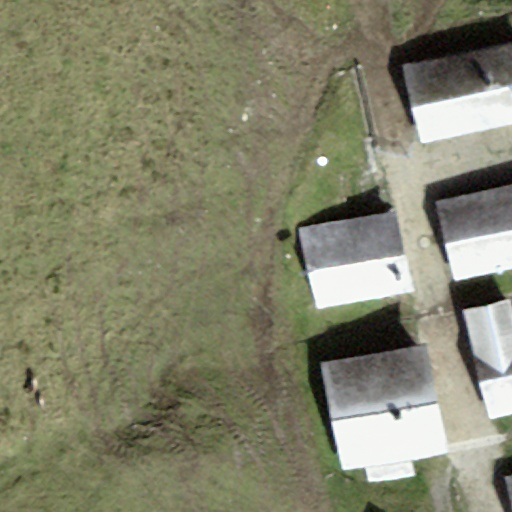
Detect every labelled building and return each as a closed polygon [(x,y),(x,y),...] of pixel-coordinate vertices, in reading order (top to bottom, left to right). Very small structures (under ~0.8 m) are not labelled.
[(511,42),(402,66),(419,144),(511,124),(511,42)] [(511,182),(435,200),(453,284),(511,270),(511,182)] [(394,209),(298,229),(315,310),(411,290),(394,209)] [(511,302),(511,300),(462,311),(487,421),(511,415),(511,302)] [(428,344),(320,365),(340,473),(448,453),(428,344)]
